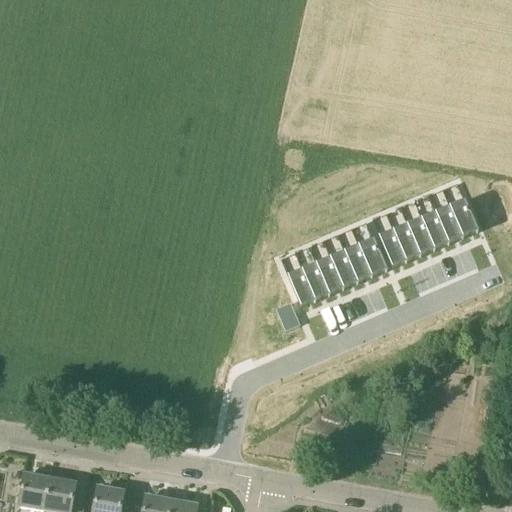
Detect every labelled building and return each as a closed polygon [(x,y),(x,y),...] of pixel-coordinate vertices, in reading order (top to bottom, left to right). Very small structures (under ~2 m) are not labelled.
[(465,205),(450,212),(462,241),(477,235),(465,205)] [(450,212),(436,218),(448,247),(462,241),(450,212)] [(436,218),(422,224),(434,253),(448,247),(436,218)] [(422,224),(408,230),(420,259),(434,253),(422,224)] [(408,230),(394,236),(406,265),(420,259),(408,230)] [(394,236),(379,242),(392,271),(406,265),(394,236)] [(374,244),(360,251),(372,280),(386,274),(374,244)] [(360,251),(346,257),(358,286),(372,280),(360,251)] [(346,257),(331,263),(344,292),(358,286),(346,257)] [(331,263),(317,269),(330,298),(344,292),(331,263)] [(317,269),(303,275),(316,304),(330,298),(317,269)] [(303,275),(289,281),(301,310),(316,304),(303,275)] [(291,307),(276,314),(285,335),(300,329),(291,307)] [(24,511),(44,511),(49,483),(24,478),(18,511),(24,511)] [(83,511),(84,509),(72,507),(75,488),(49,483),(44,511),(83,511)] [(121,511),(123,496),(97,492),(93,511),(121,511)] [(169,511),(171,505),(145,500),(143,511),(169,511)]
